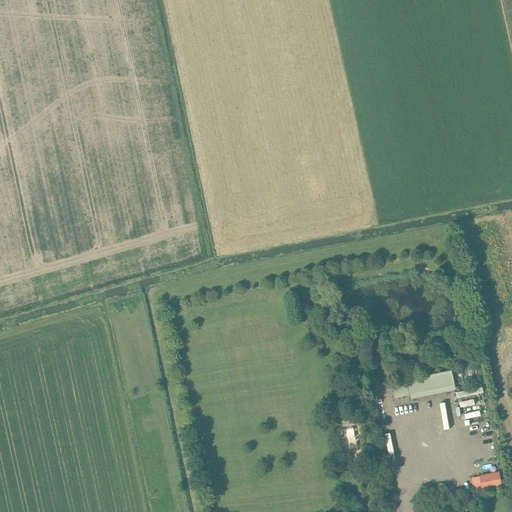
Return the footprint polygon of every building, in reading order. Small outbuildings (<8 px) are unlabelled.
[(308,302),(297,304),(299,316),(307,314),(307,312),(310,312),(308,302)] [(404,378),(407,398),(453,391),(450,371),(404,378)] [(456,392),(459,413),(467,412),(466,406),(474,404),(472,395),(481,393),(480,387),(456,392)] [(387,411),(380,413),(383,427),(391,426),(387,411)] [(474,420),(475,426),(463,429),(465,435),(488,430),(485,417),(474,420)] [(498,474),(481,477),(484,490),(501,487),(498,474)]
